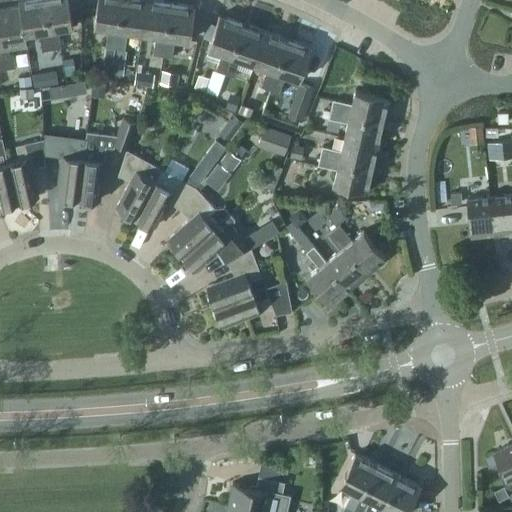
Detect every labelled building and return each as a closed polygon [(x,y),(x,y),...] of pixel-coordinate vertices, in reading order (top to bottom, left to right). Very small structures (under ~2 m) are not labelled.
[(41,50),(51,49),(42,0),(17,0),(19,5),(24,33),(25,33),(38,31),(41,50)] [(67,0),(42,0),(51,49),(60,47),(57,28),(72,25),(67,0)] [(112,62),(114,48),(121,0),(96,0),(93,25),(108,27),(103,61),(112,62)] [(127,30),(141,32),(145,0),(121,0),(114,48),(124,49),(127,30)] [(152,54),(162,55),(170,2),(155,0),(145,0),(141,32),(155,34),(152,54)] [(170,2),(162,55),(171,57),(174,37),(189,39),(194,6),(170,2)] [(19,5),(0,8),(0,35),(5,68),(15,67),(13,53),(9,53),(8,48),(27,45),(25,33),(24,33),(19,5)] [(224,73),(242,22),(218,14),(207,46),(221,51),(215,70),(213,69),(205,91),(216,95),(224,73)] [(249,74),(253,63),(264,30),(242,22),(224,73),(233,76),(236,69),(249,74)] [(260,86),(269,89),(287,38),(264,30),(253,63),(267,67),(260,86)] [(287,38),(269,89),(278,92),(285,74),(299,79),(310,47),(287,38)] [(65,75),(75,74),(72,58),(62,59),(65,75)] [(113,60),(112,72),(122,73),(123,61),(113,60)] [(176,85),(178,73),(161,70),(159,82),(176,85)] [(135,71),(133,84),(151,87),(154,74),(135,71)] [(104,97),(105,80),(93,79),(92,95),(104,97)] [(301,121),(313,88),(298,82),(286,115),(301,121)] [(65,83),(49,86),(52,98),(67,95),(65,83)] [(19,98),(33,97),(33,87),(19,88),(19,98)] [(332,99),(330,108),(382,120),(388,96),(354,89),(351,103),(332,99)] [(234,110),(239,96),(229,92),(224,107),(234,110)] [(249,116),(252,108),(241,103),(237,112),(249,116)] [(377,143),(382,120),(330,108),(328,118),(340,121),(347,122),(344,136),(377,143)] [(497,112),(497,122),(507,121),(507,111),(497,112)] [(218,132),(229,140),(243,121),(232,113),(218,132)] [(63,132),(63,114),(47,114),(47,133),(63,132)] [(117,139),(129,144),(139,119),(126,114),(117,139)] [(257,145),(283,154),(290,133),(264,124),(257,145)] [(470,142),(483,141),(481,125),(468,126),(469,143),(470,142)] [(85,131),(82,157),(77,196),(99,199),(103,160),(104,160),(105,145),(113,146),(113,144),(115,144),(116,135),(85,131)] [(371,167),(377,143),(344,136),(341,150),(321,145),(319,155),(371,167)] [(0,203),(16,200),(7,162),(2,137),(0,137),(0,203)] [(16,200),(38,195),(31,167),(44,163),(44,138),(15,145),(19,159),(7,162),(16,200)] [(56,194),(77,196),(82,157),(71,156),(73,141),(63,140),(61,154),(56,194)] [(489,157),(505,156),(503,140),(487,142),(489,157)] [(300,159),(303,145),(292,143),(289,156),(300,159)] [(161,168),(126,149),(118,172),(130,179),(116,205),(135,215),(161,168)] [(230,172),(240,159),(228,149),(217,162),(230,172)] [(371,167),(319,155),(317,165),(336,169),(333,183),(366,191),(371,167)] [(161,168),(135,215),(154,226),(168,199),(179,208),(196,187),(161,168)] [(183,253),(212,227),(228,212),(224,207),(216,209),(196,187),(179,208),(190,217),(168,237),(183,253)] [(450,192),(451,203),(461,202),(460,191),(450,192)] [(511,193),(489,196),(493,233),(511,231),(511,193)] [(493,233),(489,196),(466,198),(470,236),(493,233)] [(339,224),(347,217),(338,206),(326,216),(335,227),(339,224)] [(219,250),(227,262),(250,248),(230,225),(232,223),(234,219),(228,212),(212,227),(183,253),(197,269),(219,250)] [(305,251),(313,245),(292,219),(284,226),(305,251)] [(335,227),(331,230),(365,272),(384,256),(363,230),(351,239),(339,224),(335,227)] [(347,287),(365,272),(331,230),(324,236),(336,251),(325,260),(347,287)] [(347,287),(325,260),(313,245),(305,251),(317,266),(306,276),(327,302),(347,287)] [(261,276),(250,248),(227,262),(234,274),(207,285),(215,305),(252,291),(248,281),(261,276)] [(252,291),(215,305),(222,325),(259,311),(272,306),(275,314),(291,311),(285,280),(265,287),(269,296),(256,301),(252,291)] [(509,486),(511,484),(511,442),(492,452),(509,486)] [(376,463),(354,452),(338,482),(352,489),(340,511),(351,511),(352,511),(376,463)] [(351,511),(377,511),(382,504),(398,474),(376,463),(352,511),(351,511)] [(382,504),(377,511),(389,511),(391,509),(396,511),(405,511),(419,485),(398,474),(382,504)] [(264,511),(286,511),(290,494),(282,492),(284,481),(257,475),(255,487),(232,482),(227,503),(264,511)] [(494,490),(498,499),(508,495),(503,485),(494,490)] [(264,511),(227,503),(225,511),(264,511)]
